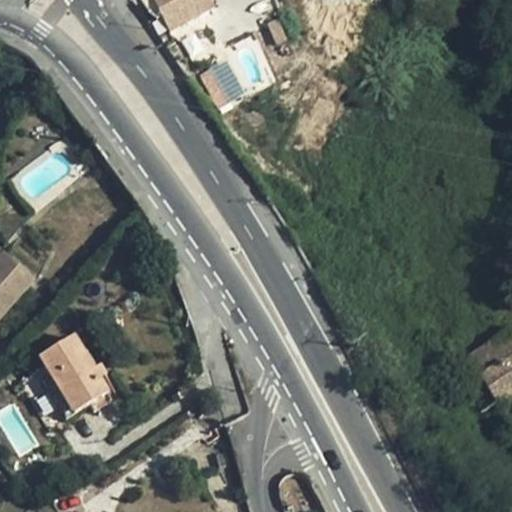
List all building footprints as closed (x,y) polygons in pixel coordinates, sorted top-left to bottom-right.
[(153,0),(157,7),(164,19),(170,32),(199,17),(199,15),(191,0),(153,0)] [(200,0),(191,0),(199,15),(206,11),(200,0)] [(158,21),(164,19),(157,7),(152,11),(158,21)] [(188,35),(180,39),(187,53),(194,49),(188,35)] [(216,43),(208,47),(214,61),(222,58),(216,43)] [(156,255),(148,241),(132,250),(140,264),(156,255)] [(0,317),(32,280),(3,254),(0,256),(0,317)] [(500,361),(509,378),(511,376),(511,342),(507,334),(498,339),(469,357),(478,372),(500,361)] [(100,380),(93,370),(73,338),(40,358),(52,379),(74,414),(89,405),(93,411),(112,399),(100,380)] [(480,411),(511,393),(511,382),(509,378),(500,361),(478,372),(464,382),(480,411)] [(100,366),(93,370),(100,380),(106,376),(100,366)] [(67,419),(74,414),(52,379),(44,384),(67,419)] [(511,393),(480,411),(486,421),(511,405),(511,393)] [(282,505),(284,511),(296,511),(293,502),(282,505)]
